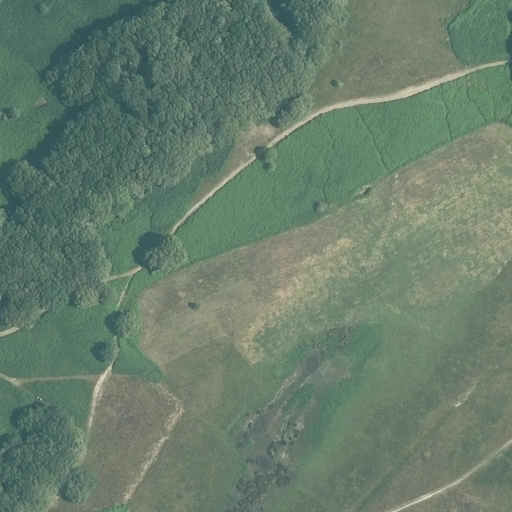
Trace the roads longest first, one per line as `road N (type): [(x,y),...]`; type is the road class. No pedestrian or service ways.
road 1 (track): [(0,334),(141,268),(197,207),(323,109),(511,59)]
road 2 (track): [(43,511),(79,465),(113,353),(116,306),(132,272)]
road 3 (track): [(393,511),(445,488),(511,441)]
